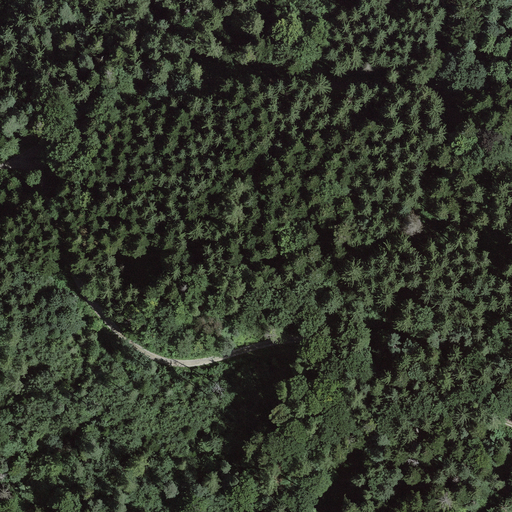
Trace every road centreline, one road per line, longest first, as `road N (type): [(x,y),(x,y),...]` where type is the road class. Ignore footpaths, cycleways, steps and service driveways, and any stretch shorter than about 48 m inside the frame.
road 1 (track): [(30,149),(68,262),(106,319),(146,354),(190,363),(313,338),(511,422)]
road 2 (track): [(511,91),(196,80),(110,105),(30,149)]
